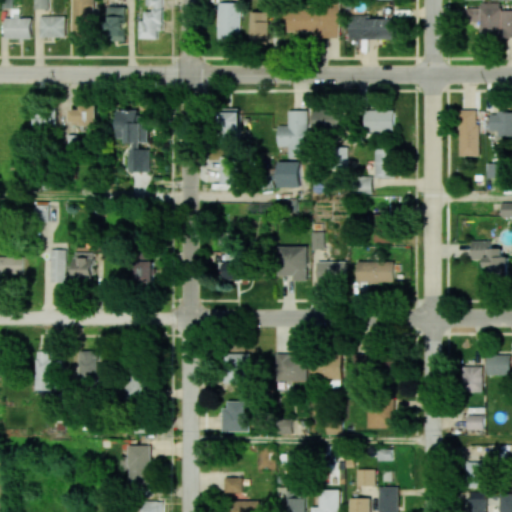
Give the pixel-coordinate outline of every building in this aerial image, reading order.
[(34,0),(34,8),(49,8),(49,0),(34,0)] [(93,0),(72,0),(73,37),(94,37),(93,0)] [(141,38),(159,38),(159,31),(163,31),(163,0),(146,0),(147,5),(154,5),(154,10),(146,10),(146,20),(141,20),(141,38)] [(241,2),(219,2),(219,38),(241,38),(241,2)] [(511,37),(511,9),(501,10),(501,2),(482,2),(482,7),(467,7),(467,20),(482,20),(482,37),(511,37)] [(109,40),(127,40),(127,6),(110,6),(109,40)] [(339,37),(339,8),(288,8),(288,31),(311,31),(311,37),(339,37)] [(251,40),(269,40),(270,12),(252,11),(251,40)] [(66,15),(41,15),(40,36),(66,37),(66,15)] [(6,38),(32,38),(32,18),(6,17),(6,38)] [(396,39),(396,17),(350,17),(350,39),(396,39)] [(72,109),(72,122),(82,121),(82,125),(100,125),(99,104),(82,105),(82,109),(72,109)] [(36,109),(34,132),(56,134),(57,110),(36,109)] [(149,171),(149,149),(140,149),(140,142),(149,142),(149,115),(140,115),(140,109),(120,109),(119,140),(129,140),(129,171),(149,171)] [(242,110),(224,109),(223,139),(241,140),(242,110)] [(313,130),(339,131),(340,110),(313,109),(313,130)] [(394,109),(366,110),(366,131),(395,130),(394,109)] [(479,156),(479,110),(461,109),(460,156),(479,156)] [(289,110),(289,125),(278,125),(279,146),(290,146),(290,157),(309,157),(308,110),(289,110)] [(511,111),(491,112),(491,134),(511,134),(511,111)] [(376,149),(376,177),(396,177),(395,149),(376,149)] [(240,182),(240,156),(221,157),(221,183),(240,182)] [(487,163),(488,177),(502,177),(502,162),(487,163)] [(373,177),(355,176),(355,193),(372,193),(373,177)] [(511,201),(502,202),(501,216),(511,216),(511,201)] [(375,242),(390,243),(391,229),(376,229),(375,242)] [(472,259),(486,259),(485,268),(490,268),(490,278),(508,278),(509,256),(503,256),(503,248),(491,248),(491,241),(473,240),(472,259)] [(308,246),(279,245),(279,275),(294,275),(294,280),(307,281),(308,246)] [(67,249),(51,248),(50,281),(66,281),(67,249)] [(75,251),(74,280),(94,281),(95,252),(75,251)] [(0,255),(0,274),(24,274),(24,256),(0,255)] [(137,256),(138,282),(154,281),(152,255),(137,256)] [(246,280),(247,256),(231,255),(231,261),(225,261),(224,279),(246,280)] [(318,281),(346,281),(347,258),(318,257),(318,281)] [(358,281),(394,282),(395,261),(358,260),(358,281)] [(99,351),(82,350),(81,378),(98,379),(99,351)] [(37,390),(54,390),(55,351),(38,351),(37,390)] [(308,381),(308,353),(277,352),(277,380),(308,381)] [(355,352),(354,378),(374,379),(375,353),(355,352)] [(252,382),(226,382),(226,353),(251,353),(252,382)] [(343,380),(344,355),(314,354),(313,379),(343,380)] [(484,365),(464,365),(464,390),(483,391),(484,365)] [(127,396),(152,397),(153,370),(128,370),(127,396)] [(226,431),(252,431),(252,400),(226,400),(226,431)] [(369,428),(396,427),(395,405),(369,406),(369,428)] [(485,415),(468,414),(467,428),(484,429),(485,415)] [(293,434),(293,419),(279,418),(279,433),(293,434)] [(122,470),(131,470),(130,483),(151,483),(152,445),(129,444),(129,456),(123,456),(122,470)] [(378,460),(393,460),(393,448),(379,448),(378,460)] [(376,485),(376,469),(358,468),(357,485),(376,485)] [(243,477),(225,477),(225,492),(243,492),(243,477)] [(398,511),(399,486),(379,486),(379,511),(398,511)] [(339,511),(340,489),(320,489),(320,506),(312,506),(312,511),(339,511)] [(306,511),(307,490),(289,490),(288,511),(306,511)] [(511,511),(511,495),(486,496),(486,491),(468,491),(468,511),(511,511)] [(370,511),(371,497),(350,497),(350,511),(370,511)] [(229,511),(257,511),(257,499),(229,500),(229,511)] [(142,511),(162,511),(163,501),(142,501),(142,511)]
